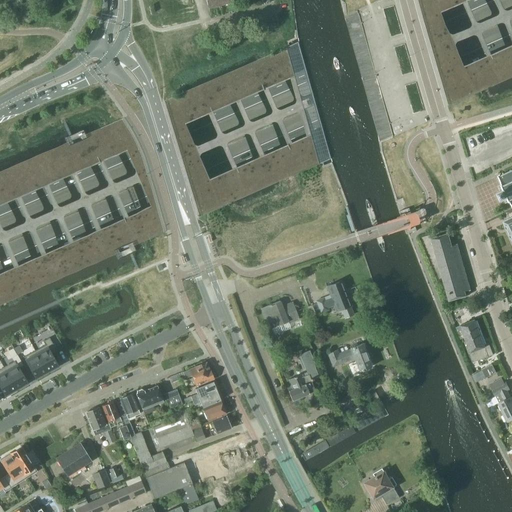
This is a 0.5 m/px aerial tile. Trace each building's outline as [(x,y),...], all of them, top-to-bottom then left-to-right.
[(511,0),(417,0),(451,110),(486,93),(511,81),(511,0)] [(0,305),(63,277),(148,243),(170,235),(204,221),(330,159),(298,40),(163,98),(134,111),(0,169),(0,305)] [(500,191),(497,192),(501,200),(503,199),(505,203),(510,201),(511,205),(511,169),(498,176),(502,185),(498,187),(500,191)] [(372,208),(367,209),(379,244),(383,243),(372,208)] [(401,218),(405,227),(405,229),(407,234),(408,234),(415,231),(418,230),(416,225),(424,223),(424,222),(423,220),(422,216),(420,209),(417,211),(411,213),(412,214),(405,217),(404,215),(401,216),(401,218)] [(506,220),(503,222),(504,224),(511,239),(511,217),(511,218),(506,220)] [(466,293),(471,291),(458,244),(452,246),(449,234),(431,239),(449,302),(466,296),(466,293)] [(323,298),(316,301),(321,312),(328,310),(327,307),(333,304),(336,310),(341,308),(344,317),(353,314),(350,305),(351,305),(341,281),(326,287),(331,298),(324,300),(323,298)] [(282,307),(280,302),(261,309),(267,325),(269,324),(271,328),(291,320),(292,322),(299,319),(292,303),(282,307)] [(464,341),(472,363),(490,355),(476,320),(474,321),(474,320),(475,320),(460,326),(466,340),(464,341)] [(45,345),(35,351),(47,372),(58,366),(51,354),(57,351),(49,338),(43,341),(45,345)] [(336,350),(327,354),(332,367),(341,363),(341,362),(349,359),(351,362),(354,360),(359,372),(371,367),(362,344),(357,345),(354,347),(350,349),(347,350),(342,352),(338,354),(336,350)] [(19,345),(14,349),(17,355),(23,352),(19,345)] [(13,349),(8,352),(11,358),(17,355),(13,349)] [(35,351),(24,357),(36,378),(47,372),(35,351)] [(318,377),(309,352),(297,356),(302,369),(305,367),(308,375),(302,377),(301,374),(288,380),(292,389),(288,391),(292,400),(315,391),(311,380),(318,377)] [(23,365),(17,355),(12,358),(14,361),(15,361),(18,368),(23,365)] [(15,361),(4,367),(16,389),(27,383),(18,368),(15,361)] [(183,372),(174,375),(176,381),(185,377),(186,380),(193,377),(196,385),(213,379),(207,362),(183,372)] [(482,370),(486,378),(497,373),(493,365),(482,370)] [(0,385),(6,395),(16,389),(4,367),(0,369),(0,385)] [(511,418),(511,398),(511,397),(510,398),(506,390),(509,389),(506,383),(505,383),(502,378),(490,384),(505,415),(503,415),(506,421),(511,418)] [(186,403),(217,390),(213,381),(195,388),(197,394),(184,400),(186,403)] [(163,401),(157,386),(148,389),(148,388),(144,390),(142,389),(137,390),(136,394),(142,410),(145,416),(156,411),(154,405),(163,401)] [(170,409),(182,405),(177,390),(165,394),(170,409)] [(202,407),(220,400),(217,390),(186,403),(186,404),(192,401),(194,405),(200,402),(202,407)] [(121,402),(117,403),(122,415),(124,419),(128,418),(140,413),(132,393),(120,398),(121,401),(121,402)] [(377,410),(381,408),(375,396),(371,399),(377,410)] [(116,400),(102,405),(102,406),(103,409),(110,427),(117,424),(116,422),(121,420),(124,426),(126,425),(124,419),(122,415),(117,403),(116,400)] [(209,422),(227,415),(222,403),(205,410),(208,418),(209,422)] [(87,412),(86,413),(95,436),(111,429),(110,427),(103,409),(100,411),(99,407),(98,408),(96,407),(92,409),(91,410),(89,411),(90,411),(89,412),(87,413),(87,412)] [(358,433),(384,418),(379,410),(353,425),(358,433)] [(160,447),(193,435),(186,415),(184,411),(175,414),(177,418),(152,427),(160,447)] [(212,437),(232,429),(227,417),(212,423),(214,429),(210,431),(212,437)] [(198,420),(189,423),(192,430),(200,427),(198,420)] [(135,434),(130,423),(126,425),(130,436),(135,434)] [(124,426),(119,428),(124,440),(131,437),(130,436),(126,425),(124,426)] [(192,430),(197,443),(206,439),(201,427),(200,427),(192,430)] [(331,448),(356,434),(352,427),(326,441),(331,448)] [(135,434),(130,436),(131,437),(133,442),(143,438),(140,432),(135,434)] [(143,438),(133,442),(135,447),(136,451),(147,447),(145,443),(143,438)] [(68,474),(91,460),(80,443),(57,458),(68,474)] [(307,462),(326,451),(323,445),(303,456),(307,462)] [(21,447),(11,454),(27,478),(37,471),(33,465),(35,464),(39,461),(32,451),(26,455),(21,447)] [(147,447),(136,451),(138,455),(148,451),(147,447)] [(191,484),(245,464),(239,447),(194,464),(192,459),(168,468),(146,477),(154,498),(180,488),(186,504),(197,499),(191,484)] [(148,451),(138,455),(140,460),(150,456),(148,451)] [(150,456),(140,460),(144,470),(166,461),(162,452),(150,456)] [(6,458),(2,460),(10,474),(4,477),(11,488),(27,478),(11,454),(9,453),(6,456),(6,457),(6,458)] [(166,461),(144,470),(146,477),(168,468),(166,461)] [(113,478),(119,475),(116,467),(109,470),(113,478)] [(389,479),(383,468),(374,474),(376,477),(365,483),(374,498),(380,494),(386,505),(400,498),(393,487),(397,485),(392,477),(389,479)] [(105,470),(93,475),(98,488),(98,489),(110,484),(105,470)] [(122,478),(121,475),(119,476),(113,478),(111,479),(113,483),(123,479),(122,478)] [(0,488),(2,487),(5,491),(11,488),(4,477),(0,479),(0,488)] [(140,478),(127,483),(128,487),(132,497),(133,498),(146,492),(140,478)] [(128,487),(115,493),(119,503),(119,504),(133,498),(132,497),(128,487)] [(115,493),(102,498),(106,508),(106,510),(119,504),(119,503),(115,493)] [(102,498),(88,504),(91,511),(100,511),(106,510),(106,508),(102,498)] [(180,511),(178,506),(164,511),(163,511),(210,511),(216,510),(213,501),(195,508),(188,511),(180,511)] [(35,511),(29,503),(14,511),(43,511),(41,509),(35,511)]
